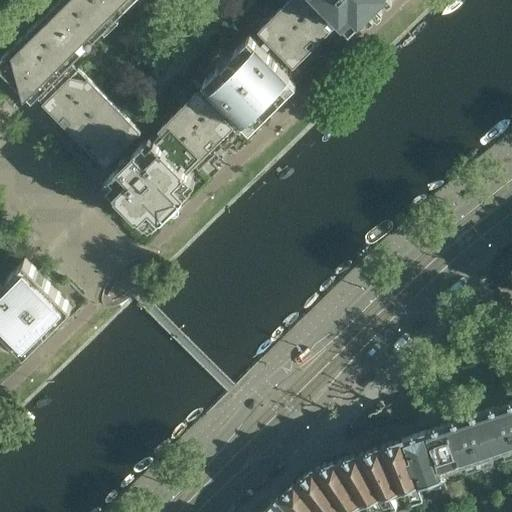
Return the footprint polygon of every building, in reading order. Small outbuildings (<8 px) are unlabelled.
[(188,171),(194,165),(199,170),(244,125),(242,122),(251,113),(258,119),(265,113),(288,90),(281,83),(291,74),(293,76),(338,31),(334,26),(340,20),(350,30),(379,0),(57,0),(0,57),(0,66),(32,100),(33,99),(33,100),(37,96),(43,102),(38,107),(101,170),(107,164),(113,170),(107,176),(108,177),(104,181),(108,185),(107,185),(119,198),(121,196),(134,210),(133,211),(145,223),(146,222),(152,216),(157,221),(167,211),(164,209),(178,195),(180,198),(190,188),(189,187),(191,185),(192,185),(196,181),(191,177),(192,176),(188,171)] [(72,305),(39,272),(25,257),(9,273),(8,271),(0,276),(0,334),(1,335),(3,337),(6,339),(9,340),(12,342),(15,343),(16,343),(25,352),(72,305)] [(511,400),(502,404),(511,435),(511,400)] [(511,446),(511,435),(502,404),(483,410),(496,452),(511,446)] [(496,452),(483,410),(464,417),(477,458),(496,452)] [(477,458),(464,417),(445,423),(459,464),(477,458)] [(459,464),(445,423),(426,430),(440,471),(459,464)] [(440,473),(440,471),(426,430),(402,437),(402,438),(421,494),(427,511),(434,511),(437,511),(426,477),(440,473)] [(421,494),(402,438),(380,445),(400,486),(407,484),(412,497),(421,494)] [(400,486),(380,445),(359,452),(387,505),(397,502),(390,489),(400,486)] [(387,505),(359,452),(337,459),(362,499),(371,496),(378,508),(387,505)] [(362,499),(337,459),(315,466),(346,511),(358,511),(352,502),(362,499)] [(346,511),(315,466),(313,467),(296,480),(296,479),(294,481),(295,481),(324,511),(325,511),(332,509),(334,511),(346,511)] [(323,511),(324,511),(295,481),(279,495),(278,497),(292,511),(323,511)] [(292,511),(278,497),(262,511),(292,511)]
